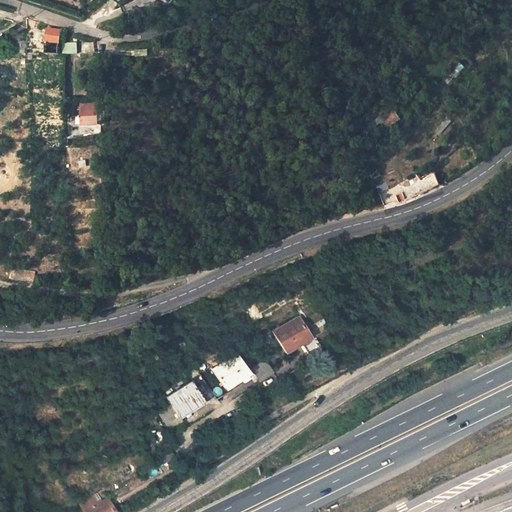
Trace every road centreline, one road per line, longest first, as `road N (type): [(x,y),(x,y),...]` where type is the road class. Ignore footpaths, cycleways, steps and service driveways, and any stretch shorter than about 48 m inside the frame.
road 1 (secondary): [(511,150),(450,195),(299,241),(178,294),(106,317),(0,326)]
road 2 (secondary): [(153,511),(360,380),(511,313)]
road 3 (motorway): [(511,370),(224,511)]
road 4 (unclassified): [(262,0),(110,44),(0,1)]
road 5 (motorway): [(277,511),(511,395)]
